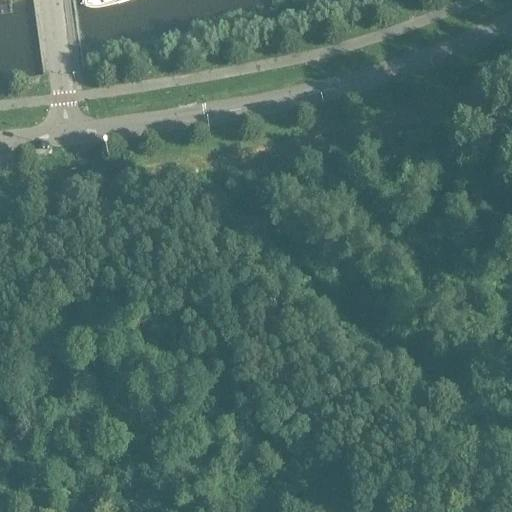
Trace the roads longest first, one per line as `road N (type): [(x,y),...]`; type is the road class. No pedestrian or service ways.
road 1 (unclassified): [(66,134),(304,95),(511,23)]
road 2 (residential): [(66,134),(49,0)]
